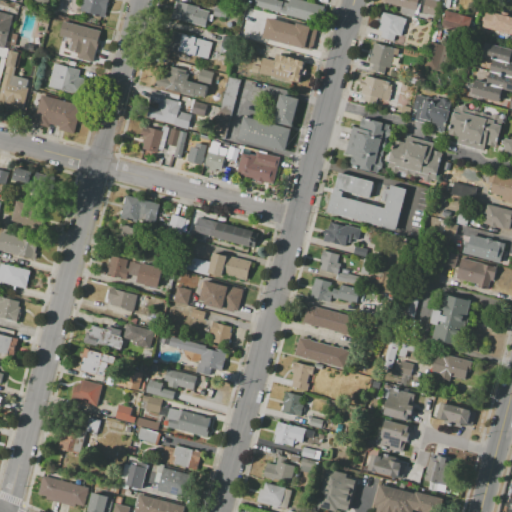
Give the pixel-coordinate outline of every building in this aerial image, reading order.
[(107,0),(104,18),(80,11),(83,0),(107,0)] [(236,0),(244,0),(241,12),(234,10),(236,0)] [(253,7),(254,0),(276,0),(288,3),(289,0),(300,0),(319,5),(315,23),(253,7)] [(385,0),(418,0),(414,18),(399,14),(400,8),(385,4),(385,0)] [(422,13),(424,0),(429,0),(438,2),(435,16),(422,13)] [(172,19),(176,1),(198,7),(197,8),(210,11),(205,28),(172,19)] [(212,15),(214,7),(228,11),(225,19),(212,15)] [(498,9),(511,13),(508,26),(495,23),(498,9)] [(445,10),(472,17),(467,35),(440,27),(445,10)] [(383,11),(403,17),(403,18),(407,19),(402,37),(396,35),(394,42),(379,38),(381,32),(377,31),(383,11)] [(0,12),(12,15),(4,48),(0,47),(0,12)] [(262,38),(267,18),(294,25),(295,22),(316,28),(310,51),(262,38)] [(76,27),(101,33),(98,46),(93,45),(92,49),(86,48),(84,55),(70,51),(76,27)] [(181,34),(212,43),(207,60),(177,51),(181,34)] [(223,37),(234,40),(230,55),(219,52),(223,37)] [(429,41),(448,46),(441,71),(422,66),(429,41)] [(374,42),(395,47),(389,69),(386,68),(384,74),(371,71),(373,65),(368,64),(374,42)] [(511,78),(489,72),(492,62),(481,59),(485,44),(511,50),(511,57),(510,63),(511,63),(511,78)] [(251,70),(255,56),(276,61),(278,54),(303,61),(297,83),(251,70)] [(54,64),(80,70),(78,76),(84,78),(80,95),(48,88),(54,64)] [(154,86),(157,75),(166,77),(169,66),(189,72),(187,81),(207,86),(204,97),(196,95),(195,97),(154,86)] [(196,81),(199,69),(213,72),(209,85),(196,81)] [(511,78),(511,93),(503,91),(500,103),(471,96),(475,82),(486,85),(489,72),(511,78)] [(9,74),(28,80),(26,87),(29,88),(23,109),(1,103),(9,74)] [(365,75),(389,81),(384,101),(360,95),(365,75)] [(214,135),(225,137),(238,79),(226,76),(214,135)] [(408,118),(415,92),(425,95),(424,98),(433,101),(434,97),(451,102),(443,131),(432,128),(432,125),(408,118)] [(54,123),(51,122),(49,127),(33,123),(36,111),(33,111),(31,110),(36,93),(60,99),(54,123)] [(291,126),(272,121),(280,94),(299,99),(291,126)] [(147,117),(149,108),(156,110),(158,105),(151,103),(153,95),(180,103),(178,110),(193,114),(188,130),(175,126),(175,125),(147,117)] [(60,99),(80,105),(72,133),(59,130),(60,125),(54,123),(60,99)] [(190,113),(193,101),(207,104),(204,116),(190,113)] [(455,107),(459,108),(460,106),(461,106),(462,105),(465,106),(466,107),(467,109),(467,110),(471,111),(473,110),(474,110),(475,110),(477,112),(478,113),(480,113),(481,113),(483,112),(485,113),(486,114),(487,115),(489,116),(491,114),(492,114),(493,114),(496,114),(498,115),(499,117),(499,119),(504,120),(497,147),(494,147),(485,144),(483,151),(455,143),(457,137),(448,135),(455,107)] [(284,152),(236,139),(242,116),(290,129),(284,152)] [(348,139),(352,125),(358,127),(361,117),(389,124),(383,148),(348,139)] [(156,153),(141,149),(143,144),(141,144),(143,139),(144,139),(145,136),(141,135),(143,126),(162,131),(156,153)] [(173,130),(169,145),(168,146),(160,144),(165,127),(173,130)] [(169,145),(173,130),(179,131),(175,147),(169,145)] [(173,157),(179,131),(187,133),(181,159),(173,157)] [(385,169),(393,139),(402,141),(403,135),(435,144),(433,150),(442,152),(434,181),(431,180),(428,182),(423,181),(422,178),(408,174),(408,175),(405,175),(404,179),(389,175),(390,171),(385,169)] [(511,157),(502,155),(504,149),(499,147),(502,138),(511,140),(511,157)] [(383,148),(376,173),(348,165),(350,158),(344,156),(348,139),(383,148)] [(204,167),(211,141),(219,143),(219,147),(226,149),(221,171),(204,167)] [(186,162),(190,146),(204,150),(200,165),(186,162)] [(226,159),(230,146),(238,149),(234,161),(226,159)] [(271,184),(263,182),(263,184),(255,182),(255,180),(237,175),(242,152),(255,156),(253,165),(274,170),(271,184)] [(257,152),(279,158),(276,168),(254,162),(257,152)] [(16,167),(30,171),(27,182),(13,178),(16,167)] [(0,170),(8,173),(5,185),(0,183),(0,170)] [(327,212),(338,173),(374,182),(370,198),(343,191),(342,197),(385,208),(391,185),(406,189),(396,230),(327,212)] [(34,174),(54,180),(48,199),(28,194),(34,174)] [(511,180),(511,204),(501,202),(502,199),(490,195),(492,186),(488,185),(491,175),(511,180)] [(454,181),(477,188),(473,199),(451,193),(454,181)] [(137,222),(120,218),(126,195),(143,200),(137,220),(137,222)] [(143,200),(159,204),(154,224),(137,220),(143,200)] [(15,203),(42,210),(39,219),(43,220),(41,230),(10,222),(15,203)] [(487,206),(511,212),(511,216),(508,231),(482,224),(487,206)] [(169,208),(185,213),(181,229),(165,225),(169,208)] [(466,226),(455,223),(459,208),(470,211),(466,226)] [(194,233),(198,218),(257,234),(253,249),(194,233)] [(330,223),(359,230),(356,244),(346,242),(345,247),(325,242),(330,223)] [(447,223),(457,225),(454,238),(444,235),(447,223)] [(119,226),(142,231),(139,246),(115,240),(117,233),(119,226)] [(34,260),(0,250),(0,233),(38,243),(34,260)] [(472,235),(505,243),(499,265),(473,258),(475,251),(469,249),(472,235)] [(386,262),(353,253),(355,246),(388,255),(386,262)] [(163,247),(178,251),(173,268),(158,264),(163,247)] [(323,249),(340,253),(337,264),(340,265),(337,274),(317,268),(323,249)] [(228,275),(222,273),(221,277),(208,273),(213,253),(225,256),(225,255),(233,257),(228,275)] [(444,253),(457,256),(454,269),(441,266),(444,253)] [(111,256),(126,259),(124,267),(128,268),(125,279),(106,274),(111,256)] [(210,262),(206,276),(183,269),(186,256),(210,262)] [(233,257),(251,262),(246,282),(227,276),(233,257)] [(158,288),(132,282),(126,280),(131,260),(163,268),(158,288)] [(461,260),(495,269),(490,290),(456,282),(461,260)] [(0,263),(30,272),(25,288),(0,281),(0,263)] [(342,268),(349,269),(348,273),(361,277),(361,278),(362,278),(361,283),(359,283),(358,286),(337,280),(336,280),(338,273),(340,274),(342,268)] [(309,297),(314,278),(330,283),(329,288),(338,290),(340,285),(360,291),(356,305),(331,298),(329,303),(309,297)] [(412,323),(401,320),(412,279),(423,282),(412,323)] [(221,306),(205,302),(211,281),(227,285),(221,306)] [(227,285),(243,289),(237,311),(221,306),(227,285)] [(177,287),(191,290),(187,305),(173,302),(177,287)] [(136,295),(132,311),(110,306),(111,299),(107,298),(110,288),(136,295)] [(470,301),(458,348),(431,341),(435,324),(429,322),(432,308),(439,310),(442,294),(470,301)] [(0,296),(20,302),(19,306),(21,307),(17,322),(0,317),(0,296)] [(326,329),(302,322),(307,304),(332,311),(326,329)] [(376,307),(389,310),(386,323),(373,320),(376,307)] [(192,309),(205,312),(203,320),(190,317),(192,309)] [(332,311),(358,319),(353,337),(326,329),(332,311)] [(130,317),(137,319),(135,325),(129,323),(130,317)] [(146,324),(148,317),(158,320),(156,327),(146,324)] [(228,347),(208,342),(210,333),(209,333),(212,322),(218,323),(217,324),(231,327),(229,333),(232,334),(228,347)] [(150,349),(132,344),(133,343),(133,340),(124,338),(127,324),(154,331),(150,349)] [(120,350),(97,344),(99,338),(89,336),(92,326),(105,329),(105,327),(121,331),(121,333),(120,337),(124,338),(120,350)] [(0,334),(17,339),(12,357),(0,353),(0,334)] [(171,336),(206,345),(205,348),(214,351),(215,348),(227,351),(222,370),(211,367),(209,376),(195,372),(200,355),(168,346),(170,339),(171,336)] [(159,344),(161,337),(170,339),(168,346),(159,344)] [(316,361),(294,355),(299,338),(321,344),(316,361)] [(398,355),(401,343),(414,347),(413,352),(407,350),(405,357),(398,355)] [(321,344),(349,351),(344,369),(316,361),(321,344)] [(397,348),(391,368),(382,365),(388,345),(397,348)] [(79,369),(83,355),(87,357),(89,350),(114,358),(112,365),(107,363),(103,376),(79,369)] [(144,351),(152,353),(150,359),(142,358),(144,351)] [(472,361),(467,380),(450,376),(449,381),(439,378),(440,373),(432,371),(437,352),(472,361)] [(305,391),(290,387),(292,380),(291,380),(292,373),(290,373),(293,362),(314,367),(312,376),(309,375),(306,384),(309,384),(307,391),(305,391)] [(399,362),(413,366),(410,377),(396,373),(399,362)] [(150,372),(153,364),(158,365),(156,374),(150,372)] [(168,368),(197,376),(193,391),(177,386),(177,389),(164,385),(168,368)] [(118,385),(121,370),(142,375),(138,390),(118,385)] [(96,407),(70,400),(74,384),(80,386),(81,379),(102,384),(96,407)] [(146,392),(149,379),(164,383),(163,387),(174,391),(171,399),(146,392)] [(390,388),(399,391),(400,388),(409,390),(409,393),(415,394),(412,405),(414,406),(410,422),(383,415),(390,388)] [(300,416),(282,412),(285,402),(283,402),(285,392),(302,396),(299,406),(302,407),(300,416)] [(148,397),(163,400),(159,413),(145,409),(148,397)] [(440,403),(476,412),(472,427),(461,424),(460,428),(444,423),(444,421),(436,419),(440,403)] [(115,418),(119,404),(132,408),(130,416),(136,417),(134,424),(115,418)] [(166,427),(168,421),(166,421),(169,407),(210,418),(205,437),(166,427)] [(137,424),(140,412),(162,417),(158,430),(137,424)] [(87,417),(99,420),(96,434),(84,431),(87,417)] [(311,418),(323,421),(321,429),(309,426),(311,418)] [(385,420),(413,427),(409,443),(406,442),(402,455),(378,449),(385,420)] [(278,421),(305,429),(301,442),(294,440),(292,446),(273,441),(276,431),(275,431),(278,421)] [(63,426),(78,430),(72,452),(57,449),(63,426)] [(140,428),(161,434),(158,445),(137,438),(140,428)] [(161,461),(164,446),(175,449),(176,445),(201,451),(196,470),(161,461)] [(136,448),(133,455),(128,453),(130,446),(136,448)] [(303,447),(320,452),(317,461),(300,456),(303,447)] [(373,454),(384,457),(383,459),(406,464),(402,479),(369,471),(373,454)] [(263,476),(267,463),(275,466),(278,455),(287,458),(286,462),(295,464),(290,483),(263,476)] [(427,479),(429,474),(426,473),(431,457),(438,459),(439,456),(453,460),(446,485),(427,479)] [(301,458),(315,461),(311,474),(300,471),(301,465),(299,464),(301,458)] [(132,464),(147,468),(142,490),(126,485),(132,465),(132,464)] [(163,468),(190,476),(184,497),(156,489),(163,468)] [(322,487),(327,469),(347,474),(346,477),(357,480),(353,495),(322,487)] [(149,470),(158,472),(155,484),(145,481),(149,470)] [(62,501),(38,494),(44,475),(67,482),(62,501)] [(67,482),(89,488),(83,507),(62,501),(67,482)] [(256,501),(259,489),(263,490),(265,482),(285,488),(279,508),(256,501)] [(395,511),(379,511),(386,484),(401,488),(395,511)] [(353,495),(349,511),(340,508),(339,511),(317,507),(322,487),(353,495)] [(395,511),(401,488),(420,493),(416,510),(414,509),(413,511),(395,511)] [(108,511),(92,511),(88,511),(92,493),(112,498),(108,511)] [(420,493),(451,500),(448,511),(424,511),(416,510),(420,493)] [(133,511),(138,495),(183,506),(181,511),(133,511)] [(127,511),(129,507),(114,503),(111,511),(127,511)]
